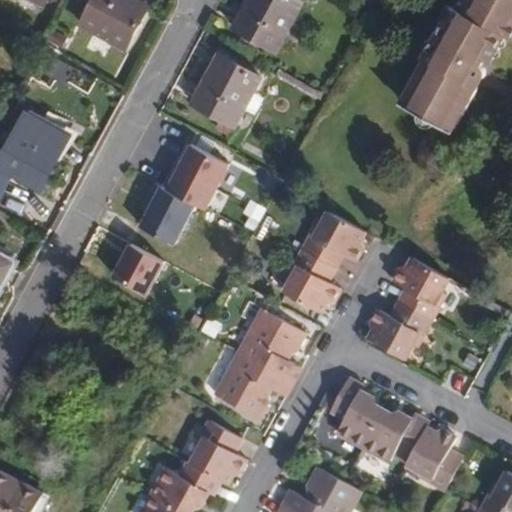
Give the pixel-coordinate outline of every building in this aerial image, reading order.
[(127,47),(150,6),(139,0),(96,0),(84,23),(127,47)] [(278,51),(306,0),(304,0),(251,0),(236,27),(278,51)] [(511,42),(511,41),(511,0),(463,0),(459,8),(454,8),(447,19),(438,20),(418,53),(423,56),(401,95),(407,98),(403,105),(443,129),(448,121),(455,125),(478,89),(470,85),(473,81),(477,81),(480,80),(483,77),(484,74),(484,71),(484,68),(482,66),(484,61),(493,58),(505,39),(511,42)] [(447,19),(454,8),(448,4),(444,1),(437,13),(438,20),(447,19)] [(71,35),(57,29),(52,38),(66,46),(71,35)] [(236,126),(265,76),(223,52),(195,102),(236,126)] [(8,63),(0,66),(4,75),(11,71),(8,63)] [(283,66),(280,72),(325,97),(328,91),(283,66)] [(0,166),(39,188),(69,134),(29,112),(0,164),(0,166)] [(163,142),(130,194),(146,204),(147,202),(159,210),(163,213),(169,202),(194,160),(172,146),(171,147),(163,142)] [(252,181),(273,194),(281,179),(260,167),(252,181)] [(0,203),(15,177),(0,169),(0,203)] [(146,204),(145,203),(141,209),(155,217),(159,210),(147,202),(146,204)] [(169,202),(163,213),(166,215),(173,203),(169,202)] [(342,287),(326,279),(331,269),(337,257),(354,266),(363,250),(358,247),(365,235),(322,210),(309,233),(307,232),(290,263),(292,264),(278,289),(321,313),(328,300),(333,303),(342,287)] [(225,258),(230,249),(188,224),(172,249),(174,251),(168,261),(199,279),(189,296),(210,309),(228,277),(235,264),(225,258)] [(0,281),(10,264),(0,258),(0,281)] [(428,341),(435,327),(445,309),(440,307),(453,284),(411,260),(403,272),(399,270),(390,287),(401,293),(388,315),(377,309),(368,324),(373,326),(365,338),(409,363),(423,338),(428,341)] [(146,287),(134,279),(127,290),(139,297),(146,287)] [(285,396),(292,384),(301,367),(287,359),(291,350),(294,350),(305,332),(260,307),(212,394),(256,419),(268,399),(265,397),(270,387),(285,396)] [(482,364),(472,359),(466,368),(476,373),(482,364)] [(335,433),(387,463),(395,450),(409,458),(404,466),(430,480),(429,483),(444,491),(462,458),(447,451),(454,438),(440,431),(437,436),(425,429),(428,424),(411,415),(406,423),(370,402),(372,398),(360,391),(362,386),(346,378),(334,400),(326,413),(341,421),(335,433)] [(334,400),(326,397),(319,409),(326,413),(334,400)] [(202,434),(187,461),(183,459),(176,472),(164,466),(138,511),(188,511),(194,502),(199,505),(206,492),(210,495),(218,479),(226,483),(232,470),(237,472),(245,457),(234,450),(242,436),(207,417),(198,433),(202,434)] [(289,492),(282,505),(277,511),(349,511),(360,493),(315,468),(305,487),(309,489),(304,499),(289,492)] [(0,511),(37,511),(46,497),(0,471),(0,511)] [(511,511),(511,477),(504,474),(493,498),(489,496),(480,511),(511,511)]
